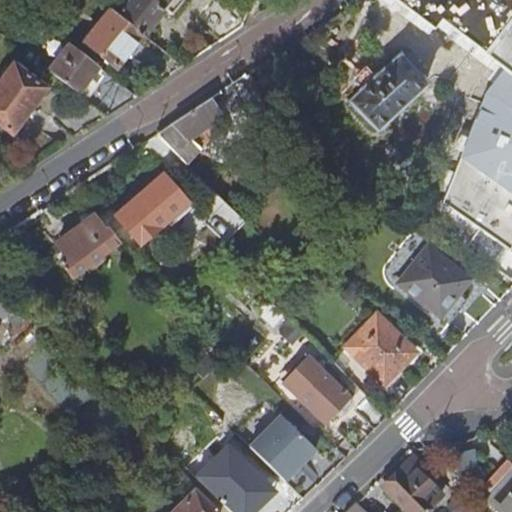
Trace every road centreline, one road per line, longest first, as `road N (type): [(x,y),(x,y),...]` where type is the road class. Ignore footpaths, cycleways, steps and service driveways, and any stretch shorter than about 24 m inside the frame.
road 1 (residential): [(122,126),(311,0)]
road 2 (residential): [(317,511),(452,378)]
road 3 (residential): [(122,126),(0,206)]
